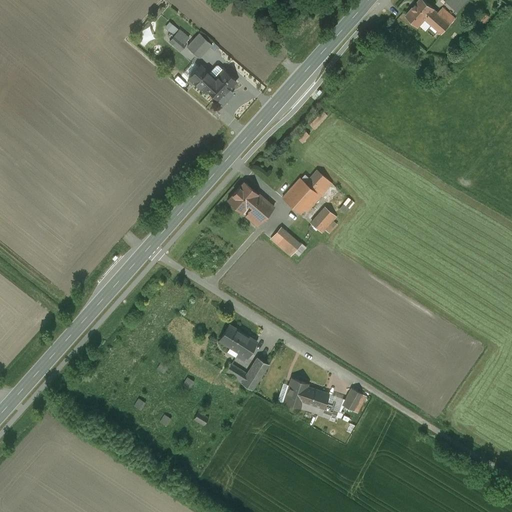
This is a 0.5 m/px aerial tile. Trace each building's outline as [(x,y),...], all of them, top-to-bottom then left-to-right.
[(424,0),(419,0),(406,15),(418,26),(425,19),(442,34),(451,24),(439,13),(424,0)] [(447,0),(446,1),(457,11),(466,0),(447,0)] [(443,8),(439,13),(451,24),(455,18),(443,8)] [(484,12),(479,19),(483,22),(489,16),(484,12)] [(179,29),(170,41),(181,50),(186,44),(185,42),(189,38),(179,29)] [(199,33),(187,46),(199,57),(211,44),(199,33)] [(231,94),(231,91),(229,89),(236,82),(223,70),(214,79),(200,65),(189,78),(203,91),(206,88),(222,104),(231,94)] [(322,108),(310,123),(316,128),(328,114),(322,108)] [(283,195),(301,211),(331,179),(316,166),(306,177),(303,174),(283,195)] [(273,208),(244,181),(227,200),(257,226),(273,208)] [(349,196),(340,208),(347,213),(355,202),(349,196)] [(327,203),(312,220),(324,230),(339,214),(327,203)] [(302,240),(281,224),(271,237),(292,253),(302,240)] [(256,341),(229,325),(219,340),(247,357),(256,341)] [(268,362),(257,355),(249,368),(233,358),(226,368),(253,385),(268,362)] [(187,376),(183,384),(190,388),(194,380),(187,376)] [(308,383),(292,378),(283,402),(329,418),(332,411),(321,407),(326,393),(307,386),(308,383)] [(343,405),(356,412),(365,395),(352,388),(343,405)] [(135,405),(142,409),(146,401),(139,397),(135,405)] [(196,414),(194,419),(205,424),(207,420),(196,414)]
